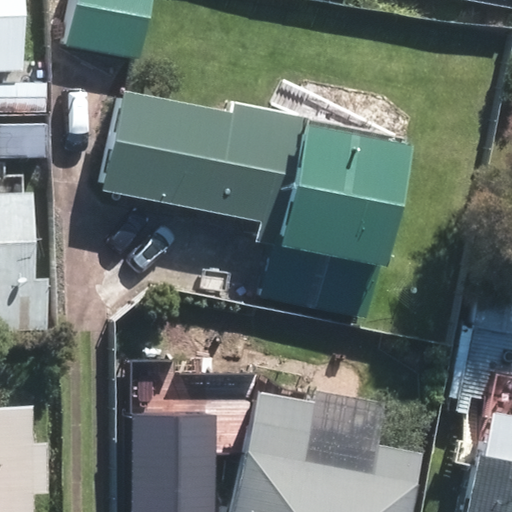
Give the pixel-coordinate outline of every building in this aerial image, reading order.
[(141,0),(61,0),(52,46),(129,62),(141,0)] [(384,150),(102,93),(81,194),(243,227),(240,243),(252,246),(250,253),(254,254),(245,299),(349,320),(384,150)] [(13,195),(0,195),(0,331),(33,330),(31,279),(16,280),(13,195)] [(511,254),(465,249),(451,376),(511,382),(511,254)] [(209,332),(102,334),(104,435),(211,432),(209,332)] [(389,511),(400,458),(352,448),(360,407),(309,397),(312,379),(248,366),(236,425),(228,423),(209,511),(389,511)] [(9,410),(0,410),(0,511),(13,511),(13,495),(30,495),(28,444),(11,445),(9,410)] [(511,511),(511,426),(456,415),(436,511),(511,511)]
